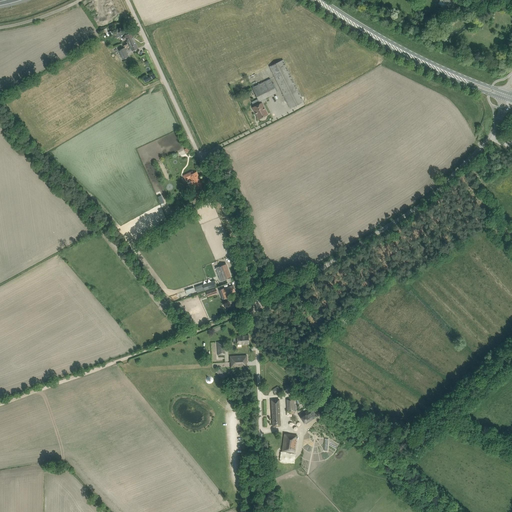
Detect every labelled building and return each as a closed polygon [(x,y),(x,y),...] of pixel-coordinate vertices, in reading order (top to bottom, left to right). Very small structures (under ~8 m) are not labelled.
[(446,11),(451,14),(458,1),(456,0),(440,0),(438,3),(439,4),(443,7),(444,6),(446,4),(449,6),(446,11)] [(466,7),(474,10),(476,3),(468,1),(466,7)] [(113,30),(108,32),(106,28),(103,29),(102,28),(99,29),(100,31),(102,32),(103,34),(105,38),(114,34),(113,30)] [(127,42),(134,38),(131,32),(125,35),(124,36),(122,37),(123,40),(125,39),(127,42)] [(119,50),(122,59),(129,56),(126,49),(130,47),(132,51),(138,48),(134,38),(127,42),(127,44),(123,45),(125,48),(119,50)] [(290,108),(304,102),(283,60),(269,67),(290,108)] [(258,119),(268,114),(261,100),(277,92),(270,79),(252,88),(260,103),(253,107),(258,119)] [(197,189),(197,188),(201,186),(197,176),(198,175),(196,172),(193,174),(192,171),(183,175),(186,180),(192,177),(195,184),(193,185),(195,189),(197,189)] [(193,193),(195,199),(202,196),(200,190),(193,193)] [(220,271),(224,280),(228,279),(227,278),(230,276),(228,268),(220,271)] [(202,284),(204,290),(216,287),(214,280),(202,284)] [(235,291),(233,285),(224,289),(224,288),(219,290),(223,299),(227,297),(226,295),(229,294),(229,293),(235,291)] [(215,288),(206,292),(208,296),(215,294),(214,292),(217,291),(215,288)] [(237,344),(249,344),(248,335),(237,336),(237,337),(233,337),(234,344),(237,344)] [(247,355),(230,356),(230,363),(231,367),(247,366),(247,361),(247,355)] [(216,371),(223,379),(227,376),(220,368),(216,371)] [(273,427),(281,426),(279,399),(271,400),(273,427)] [(293,399),(287,399),(287,411),(289,411),(289,414),(292,414),(294,414),(294,411),(295,411),(295,404),(294,404),(293,399)] [(306,424),(317,416),(311,408),(300,415),(306,424)] [(282,451),(294,452),(297,435),(285,434),(282,451)]
